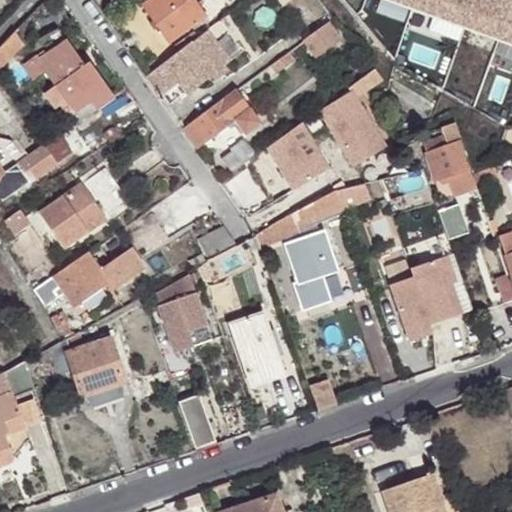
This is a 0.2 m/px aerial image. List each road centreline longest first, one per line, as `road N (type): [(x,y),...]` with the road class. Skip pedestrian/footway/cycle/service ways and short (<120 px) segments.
road 1 (unclassified): [(81,511),(511,363)]
road 2 (residential): [(242,232),(76,0)]
